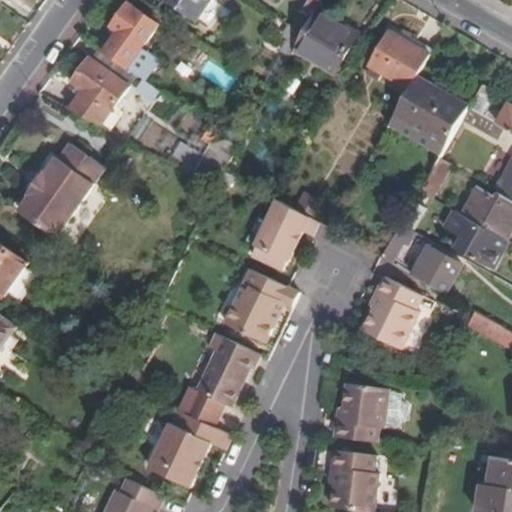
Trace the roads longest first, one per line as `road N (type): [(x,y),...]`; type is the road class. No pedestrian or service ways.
road 1 (residential): [(314,321),(221,511)]
road 2 (residential): [(287,511),(314,321)]
road 3 (residential): [(76,0),(0,107)]
